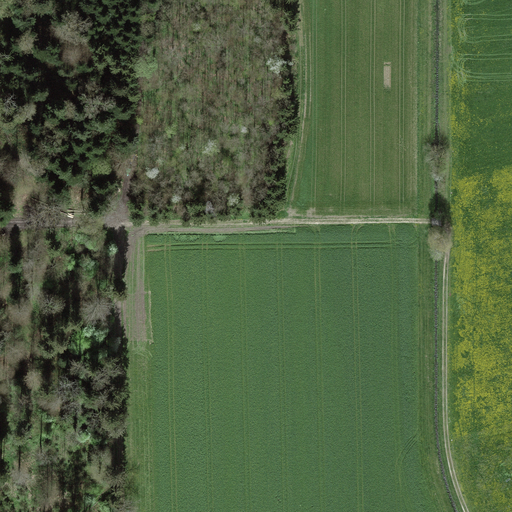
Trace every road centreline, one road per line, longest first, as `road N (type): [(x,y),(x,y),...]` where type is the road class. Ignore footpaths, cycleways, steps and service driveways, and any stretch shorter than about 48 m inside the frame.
road 1 (track): [(464,511),(447,440),(449,225),(272,217),(0,222)]
road 2 (track): [(108,222),(133,189),(145,0)]
